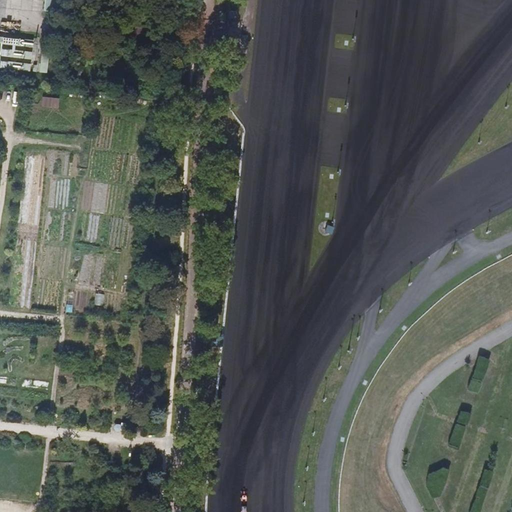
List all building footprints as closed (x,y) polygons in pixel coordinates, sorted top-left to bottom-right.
[(46,0),(45,16),(61,18),(61,0),(46,0)] [(4,40),(2,48),(32,51),(33,44),(4,40)] [(43,46),(39,74),(46,75),(51,47),(43,46)] [(1,53),(0,59),(31,62),(31,56),(1,53)] [(1,64),(0,69),(0,71),(29,74),(30,67),(1,64)] [(41,95),(39,106),(56,109),(58,98),(41,95)] [(54,178),(52,205),(61,205),(62,178),(54,178)] [(94,305),(103,306),(104,294),(95,293),(94,305)] [(449,445),(459,447),(465,412),(454,410),(449,445)]
